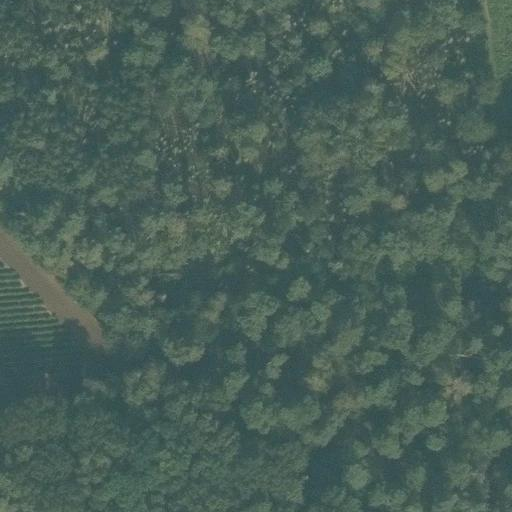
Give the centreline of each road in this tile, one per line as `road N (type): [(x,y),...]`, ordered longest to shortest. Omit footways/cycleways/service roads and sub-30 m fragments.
road 1 (track): [(476,0),(493,155),(511,178)]
road 2 (track): [(280,511),(167,394)]
